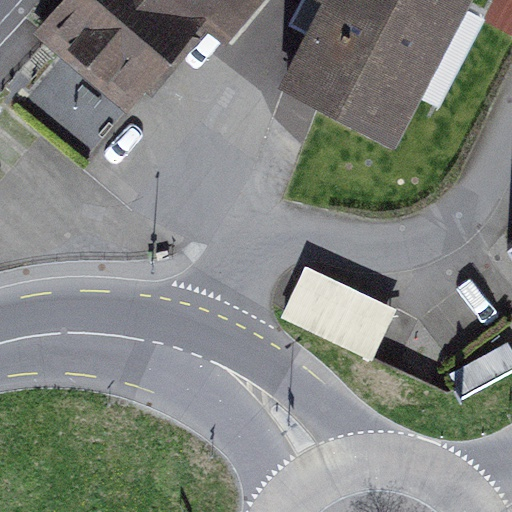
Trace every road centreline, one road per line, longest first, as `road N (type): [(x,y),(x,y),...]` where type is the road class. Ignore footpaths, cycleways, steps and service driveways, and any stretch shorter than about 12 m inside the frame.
road 1 (secondary): [(366,457),(284,378),(193,353)]
road 2 (secondary): [(0,344),(98,332),(149,337),(193,353)]
road 3 (secondary): [(193,353),(247,421),(287,498)]
